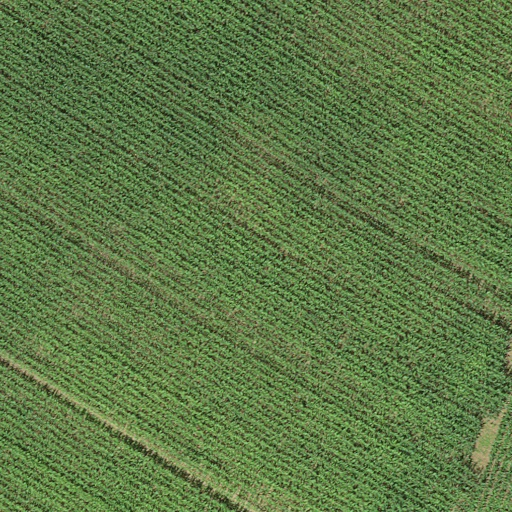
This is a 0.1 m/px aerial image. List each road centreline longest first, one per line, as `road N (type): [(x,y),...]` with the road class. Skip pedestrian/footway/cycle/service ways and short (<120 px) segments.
road 1 (motorway): [(0,250),(409,511)]
road 2 (motorway): [(511,217),(162,0)]
